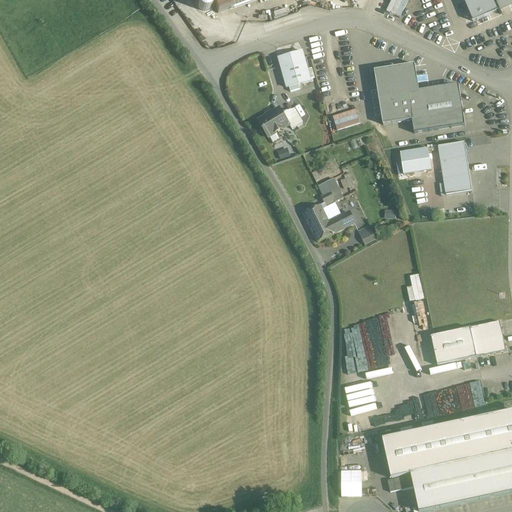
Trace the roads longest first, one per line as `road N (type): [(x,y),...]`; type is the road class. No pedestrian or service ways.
road 1 (residential): [(206,68),(313,250),(332,300),(325,511)]
road 2 (unclassified): [(206,68),(311,24),(349,18),(378,22),(511,86)]
